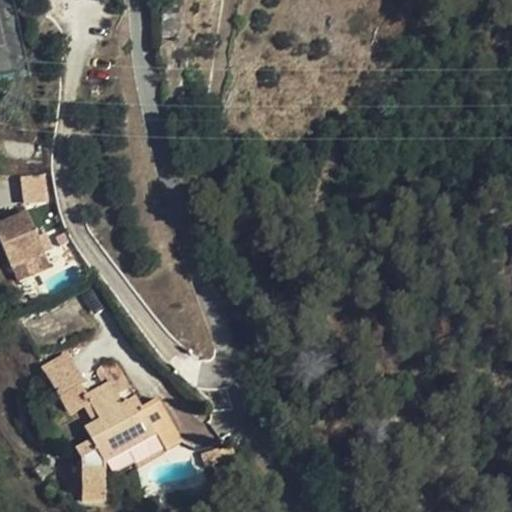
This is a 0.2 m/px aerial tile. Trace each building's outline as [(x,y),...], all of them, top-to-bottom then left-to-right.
[(196,38),(200,0),(179,0),(176,35),(196,38)] [(12,221),(0,226),(0,251),(8,270),(44,256),(23,210),(9,215),(12,221)] [(44,256),(8,270),(11,278),(47,264),(44,256)] [(44,371),(59,398),(81,385),(84,383),(69,357),(44,371)] [(107,379),(101,367),(97,370),(97,372),(97,375),(102,382),(107,379)] [(123,375),(109,383),(116,395),(130,387),(123,375)] [(158,435),(130,387),(116,395),(109,383),(87,396),(82,398),(86,405),(89,403),(91,405),(100,421),(93,424),(85,430),(91,441),(76,450),(83,462),(82,487),(106,487),(105,465),(158,435)] [(82,398),(87,396),(81,385),(59,398),(70,417),(84,409),(91,405),(89,403),(86,405),(82,398)] [(93,424),(100,421),(91,405),(84,409),(93,424)] [(106,496),(106,487),(82,487),(82,497),(106,496)]
